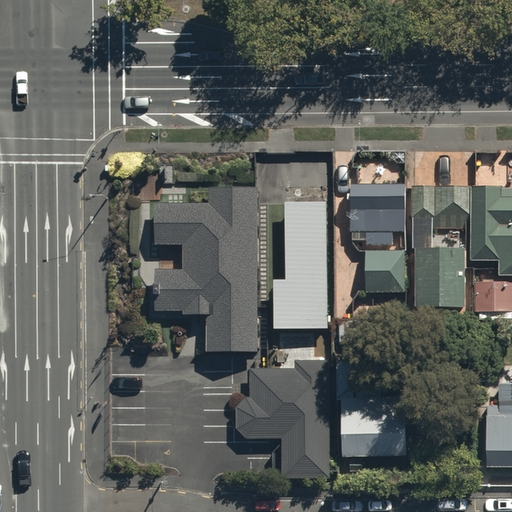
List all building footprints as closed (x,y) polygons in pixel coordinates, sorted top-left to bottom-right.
[(351,232),(366,232),(366,245),(392,245),(392,232),(405,232),(404,184),(351,185),(351,232)] [(465,186),(410,186),(410,230),(465,229),(465,186)] [(500,188),(470,188),(470,262),(497,262),(497,276),(511,276),(511,224),(500,224),(500,217),(511,217),(511,191),(500,191),(500,188)] [(257,189),(208,189),(208,207),(154,207),(154,242),(184,242),(184,271),(154,271),(154,312),(181,312),(181,315),(207,315),(206,351),(256,351),(257,189)] [(285,203),(285,281),(272,281),(273,330),(326,329),(325,203),(285,203)] [(464,248),(416,248),(416,306),(464,306),(464,248)] [(405,252),(364,252),(365,295),(405,294),(405,252)] [(474,283),(474,312),(511,312),(511,283),(474,283)] [(375,322),(339,322),(339,343),(375,343),(375,322)] [(328,478),(326,361),(293,362),(293,369),(250,370),(250,398),(245,398),(236,409),(236,429),(247,440),(281,439),(282,479),(328,478)] [(359,364),(338,364),(338,399),(359,399),(359,364)] [(497,408),(486,408),(486,466),(511,466),(511,385),(497,386),(497,408)] [(339,400),(341,459),(405,457),(403,398),(339,400)]
